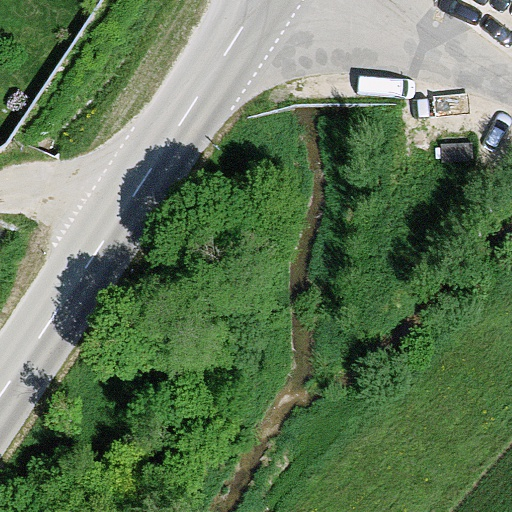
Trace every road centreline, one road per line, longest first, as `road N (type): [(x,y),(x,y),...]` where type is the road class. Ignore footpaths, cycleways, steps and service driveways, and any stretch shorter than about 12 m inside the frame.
road 1 (tertiary): [(0,399),(265,0)]
road 2 (unclassified): [(382,0),(511,88)]
road 3 (track): [(0,199),(149,174)]
